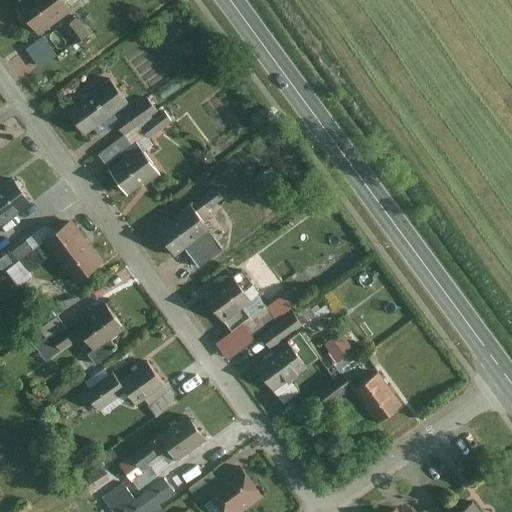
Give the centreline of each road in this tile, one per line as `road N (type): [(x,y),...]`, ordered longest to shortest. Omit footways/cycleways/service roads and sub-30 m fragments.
road 1 (residential): [(0,69),(327,510)]
road 2 (secondary): [(505,377),(228,0)]
road 3 (residential): [(327,510),(505,377)]
